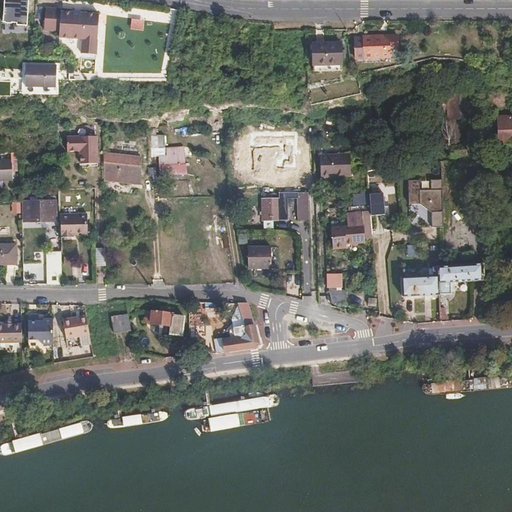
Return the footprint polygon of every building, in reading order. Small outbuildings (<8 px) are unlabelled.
[(17,25),(17,27),(27,27),(29,0),(19,0),(19,1),(5,0),(3,23),(17,25)] [(70,38),(72,13),(62,12),(62,9),(46,8),(44,30),(59,31),(59,38),(70,38)] [(74,13),(72,13),(70,38),(82,39),(81,55),(96,55),(99,15),(81,13),(80,17),(74,17),(74,13)] [(262,34),(262,24),(248,22),(249,32),(251,32),(253,60),(252,60),(253,74),(256,74),(256,77),(260,76),(260,73),(262,73),(264,61),(262,34)] [(395,45),(394,36),(362,38),(363,58),(387,58),(387,45),(395,45)] [(341,66),(340,45),(312,47),(314,68),(341,66)] [(95,71),(96,59),(82,59),(82,71),(95,71)] [(55,90),(55,69),(29,67),(28,89),(55,90)] [(447,111),(446,84),(405,87),(407,113),(413,112),(413,113),(447,111)] [(511,107),(497,108),(499,134),(509,134),(509,136),(511,135),(511,107)] [(460,136),(459,119),(448,119),(449,136),(445,136),(445,140),(449,140),(450,148),(467,146),(465,136),(460,136)] [(243,130),(244,138),(259,136),(258,128),(243,130)] [(97,163),(97,135),(66,136),(67,150),(80,150),(81,164),(97,163)] [(163,135),(155,135),(155,148),(163,148),(163,135)] [(286,167),(285,143),(275,144),(275,146),(269,147),(270,168),(286,167)] [(260,152),(260,144),(235,145),(235,153),(260,152)] [(350,169),(349,147),(320,148),(321,170),(350,169)] [(141,154),(103,154),(104,176),(104,180),(142,181),(141,154)] [(173,154),(173,163),(187,164),(186,154),(173,154)] [(20,167),(20,160),(0,160),(0,181),(11,181),(11,167),(20,167)] [(467,198),(466,174),(449,175),(450,198),(467,198)] [(425,180),(408,180),(409,205),(425,204),(425,217),(433,217),(433,227),(446,227),(445,180),(429,180),(430,188),(425,189),(425,180)] [(309,192),(289,192),(289,198),(299,197),(300,219),(310,219),(309,192)] [(371,194),(355,194),(355,204),(371,204),(371,194)] [(281,219),(280,198),(264,198),(264,219),(281,219)] [(56,212),(56,200),(25,200),(25,220),(58,220),(58,211),(56,212)] [(13,214),(21,213),(20,202),(12,202),(13,214)] [(374,238),(372,211),(349,213),(350,226),(335,227),(337,248),(350,248),(350,243),(368,242),(368,238),(374,238)] [(61,217),(62,239),(74,239),(74,235),(89,234),(88,216),(61,217)] [(249,242),(248,233),(239,233),(240,242),(249,242)] [(0,262),(16,262),(15,242),(0,242),(0,262)] [(375,246),(378,283),(386,282),(382,246),(375,246)] [(97,247),(97,266),(108,266),(108,248),(97,247)] [(272,270),(272,250),(249,250),(250,270),(272,270)] [(53,263),(53,285),(59,285),(60,288),(64,288),(63,263),(53,263)] [(474,280),(473,263),(438,265),(440,293),(451,292),(450,281),(474,280)] [(483,279),(483,263),(473,263),(474,280),(483,279)] [(440,293),(438,265),(433,266),(433,274),(401,276),(403,295),(440,293)] [(341,274),(328,274),(328,287),(342,286),(341,274)] [(223,339),(226,352),(246,349),(257,347),(259,345),(260,343),(256,324),(248,303),(239,302),(244,316),(238,318),(239,322),(243,322),(244,325),(237,327),(233,327),(230,331),(232,338),(223,339)] [(174,313),(153,311),(152,323),(172,325),(171,334),(183,335),(185,316),(174,316),(174,313)] [(114,331),(130,330),(129,314),(113,315),(114,331)] [(52,344),(50,319),(40,320),(40,322),(36,322),(36,315),(25,316),(26,340),(37,340),(42,344),(52,344)] [(88,333),(88,323),(88,316),(64,317),(64,334),(88,333)] [(227,316),(212,318),(213,326),(228,323),(227,316)] [(7,325),(7,343),(21,342),(20,324),(7,325)]
